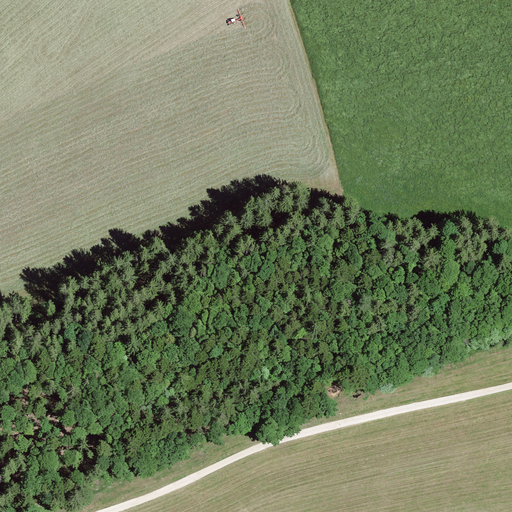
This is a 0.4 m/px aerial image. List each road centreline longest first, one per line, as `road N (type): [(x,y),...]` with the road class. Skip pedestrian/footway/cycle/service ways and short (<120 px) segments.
road 1 (unclassified): [(511,385),(271,442)]
road 2 (track): [(271,442),(106,511)]
